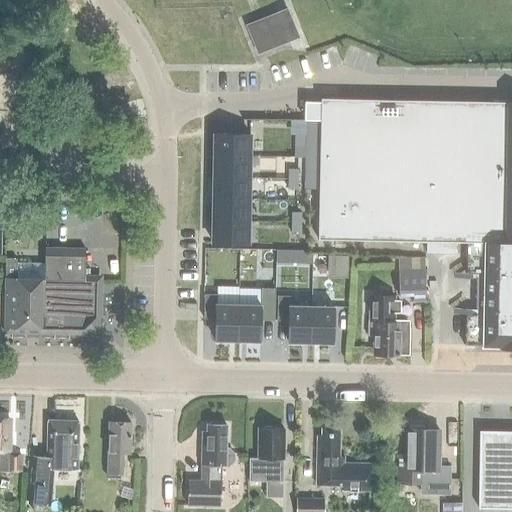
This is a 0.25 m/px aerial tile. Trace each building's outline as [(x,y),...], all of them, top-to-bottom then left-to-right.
[(277,13),(246,25),(257,54),(288,41),(277,13)] [(464,314),(463,346),(511,346),(511,102),(320,98),(320,102),(304,102),(304,120),(305,120),(304,135),(303,190),(318,190),(317,240),(426,242),(457,242),(466,243),(465,273),(475,273),(475,276),(484,276),(483,312),(475,312),(475,314),(464,314)] [(0,131),(8,132),(8,114),(0,113),(0,131)] [(294,119),(294,135),(304,135),(305,120),(304,120),(294,119)] [(249,157),(249,134),(215,133),(214,156),(249,157)] [(294,145),(304,145),(304,135),(294,135),(294,145)] [(214,156),(214,177),(248,178),(249,157),(214,156)] [(287,179),(297,179),(297,169),(288,169),(287,179)] [(248,200),(248,178),(214,177),(213,199),(248,200)] [(297,179),(287,179),(287,189),(297,189),(297,179)] [(248,200),(213,199),(213,221),(248,221),(248,200)] [(42,207),(16,206),(15,225),(42,226),(42,207)] [(291,212),(291,222),(301,223),(301,213),(291,212)] [(248,221),(213,221),(212,243),(247,244),(248,221)] [(300,233),(301,223),(291,222),(291,233),(300,233)] [(457,242),(426,242),(425,254),(457,254),(457,242)] [(7,259),(7,266),(4,333),(100,335),(101,280),(85,280),(86,248),(46,247),(46,264),(17,263),(17,259),(7,259)] [(312,254),(306,254),(306,250),(300,250),(300,264),(312,264),(312,254)] [(398,269),(398,297),(413,296),(413,303),(425,303),(424,269),(398,269)] [(203,319),(215,319),(215,341),(237,341),(238,305),(216,304),(217,295),(204,294),(203,319)] [(288,342),(310,343),(311,306),(289,306),(290,296),(277,296),(276,321),(288,321),(288,342)] [(407,354),(407,321),(394,321),(394,296),(373,296),(373,321),(371,321),(371,335),(373,335),(373,355),(398,355),(398,354),(407,354)] [(260,305),(238,305),(237,341),(260,342),(260,305)] [(334,307),(311,306),(310,343),(333,343),(334,307)] [(8,435),(9,419),(0,418),(0,472),(8,472),(19,472),(20,456),(9,456),(9,451),(8,451),(9,435),(8,435)] [(50,504),(52,468),(75,470),(78,421),(48,420),(46,457),(31,456),(29,503),(50,504)] [(120,479),(122,452),(129,453),(130,423),(108,422),(106,478),(120,479)] [(233,453),(229,448),(226,448),(226,426),(206,425),(206,431),(201,431),(200,481),(187,480),(187,506),(220,506),(221,466),(228,466),(233,461),(233,453)] [(262,428),(258,428),(258,458),(268,458),(267,474),(282,474),(282,459),(283,459),(283,429),(273,428),(271,426),(265,426),(262,428)] [(371,491),(372,464),(343,463),(343,456),(339,456),(339,428),(321,428),(321,433),(317,433),(316,485),(343,485),(342,491),(371,491)] [(449,495),(450,467),(438,466),(439,430),(407,429),(406,456),(398,456),(397,483),(423,483),(423,494),(449,495)] [(511,431),(479,431),(478,508),(511,508),(511,431)] [(297,497),(297,511),(323,511),(324,498),(297,497)]
